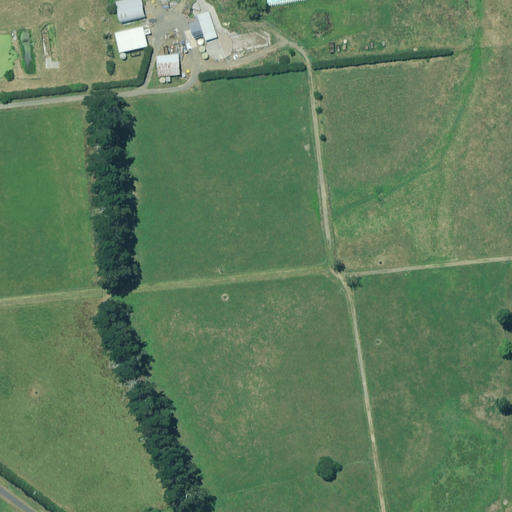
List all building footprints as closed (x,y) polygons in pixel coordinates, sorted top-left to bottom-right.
[(147,18),(143,0),(128,0),(117,3),(122,24),(145,18),(147,18)] [(218,38),(211,13),(199,16),(201,21),(191,24),(195,38),(205,35),(207,41),(218,38)] [(150,47),(146,27),(117,34),(121,53),(150,47)] [(204,38),(198,40),(205,61),(211,59),(204,38)] [(168,76),(168,82),(172,82),(172,76),(182,75),(180,55),(159,56),(160,77),(168,76)]
